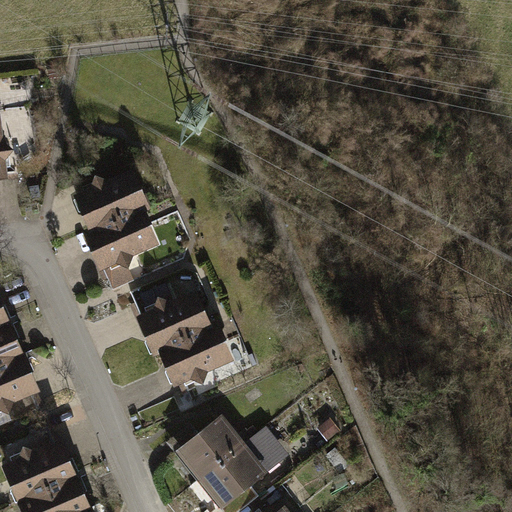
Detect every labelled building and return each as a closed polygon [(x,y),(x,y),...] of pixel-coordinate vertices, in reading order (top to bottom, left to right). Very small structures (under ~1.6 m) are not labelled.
[(0,180),(21,178),(13,120),(0,122),(0,180)] [(78,198),(94,231),(145,208),(152,205),(136,171),(78,198)] [(87,235),(103,268),(161,242),(145,208),(94,231),(87,235)] [(144,317),(159,351),(165,349),(217,324),(202,290),(144,317)] [(0,329),(11,324),(0,301),(0,329)] [(165,349),(180,382),(238,356),(223,322),(217,324),(165,349)] [(0,329),(0,374),(28,361),(11,324),(0,329)] [(0,374),(0,419),(46,398),(28,361),(0,374)] [(184,450),(207,481),(253,446),(230,416),(184,450)] [(9,470),(27,507),(82,481),(64,444),(9,470)] [(207,481),(230,511),(276,477),(253,446),(207,481)] [(27,507),(29,511),(96,511),(82,481),(27,507)]
